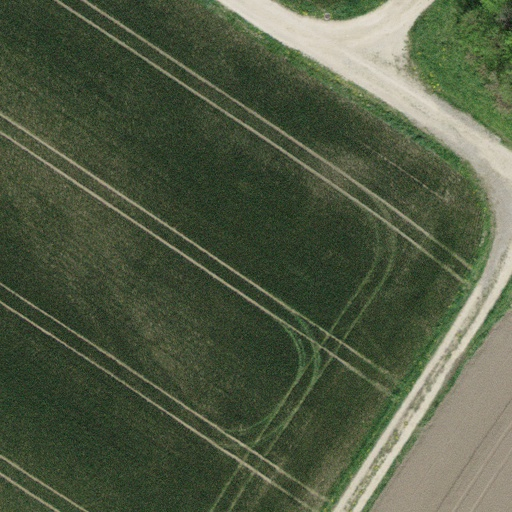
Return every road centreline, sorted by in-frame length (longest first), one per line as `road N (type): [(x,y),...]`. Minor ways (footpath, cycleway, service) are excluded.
road 1 (track): [(511,249),(347,511)]
road 2 (track): [(345,48),(511,159)]
